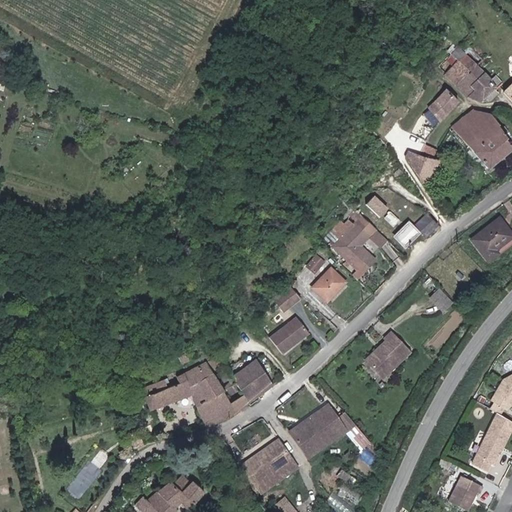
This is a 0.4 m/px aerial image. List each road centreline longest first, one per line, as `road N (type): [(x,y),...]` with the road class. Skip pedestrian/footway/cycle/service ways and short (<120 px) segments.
road 1 (residential): [(511,189),(434,249),(309,372)]
road 2 (residential): [(309,372),(232,427),(150,450),(102,511)]
road 3 (tertiary): [(511,302),(471,353),(408,467)]
road 4 (unknown): [(203,435),(182,418),(42,458)]
road 5 (residential): [(309,372),(408,467)]
